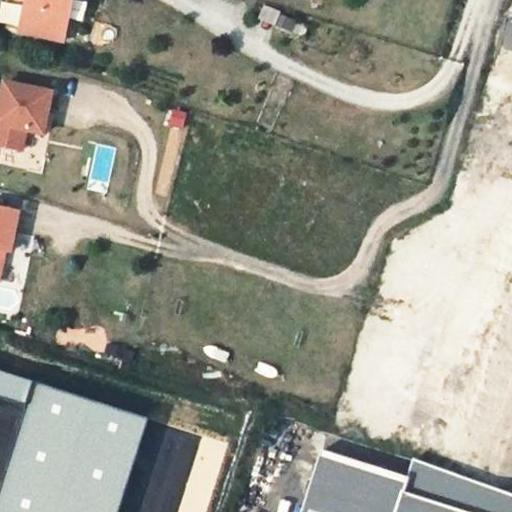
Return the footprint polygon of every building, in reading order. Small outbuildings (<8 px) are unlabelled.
[(0,0),(33,10),(35,0),(0,0)] [(46,0),(35,0),(33,10),(42,13),(46,0)] [(25,75),(0,69),(0,132),(3,133),(8,114),(26,118),(32,91),(21,89),(25,75)] [(35,77),(25,75),(21,89),(32,91),(35,77)] [(29,380),(0,371),(0,394),(23,401),(29,380)] [(118,511),(148,417),(35,382),(0,494),(0,511),(118,511)] [(503,511),(392,475),(398,458),(310,429),(282,511),(503,511)] [(398,458),(392,475),(503,511),(505,511),(511,491),(511,489),(402,444),(398,458)]
